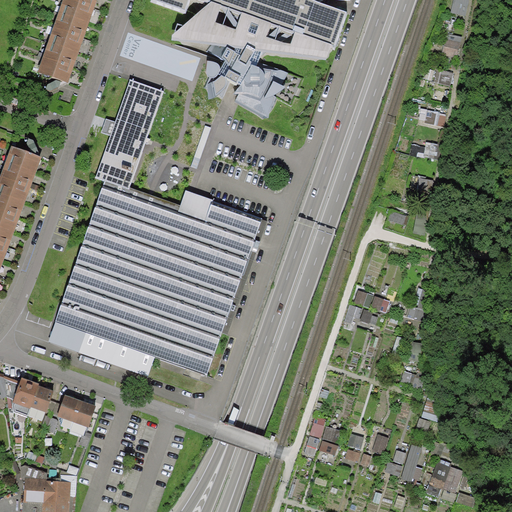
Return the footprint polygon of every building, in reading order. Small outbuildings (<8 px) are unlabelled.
[(62,0),(38,71),(67,81),(70,73),(76,59),(81,44),(85,31),(91,15),(96,0),(62,0)] [(153,0),(185,11),(190,0),(208,0),(211,1),(183,25),(177,23),(175,33),(172,34),(171,40),(212,45),(207,51),(210,52),(215,54),(219,57),(224,59),(225,61),(220,69),(220,66),(219,64),(216,62),(214,61),(211,61),(207,61),(206,72),(207,73),(207,75),(209,76),(210,77),(206,84),(211,82),(215,96),(218,93),(222,98),(229,81),(237,84),(237,83),(241,84),(234,93),(237,93),(239,93),(236,99),(268,117),(270,109),(276,96),(274,95),(277,93),(281,91),(285,86),(282,84),(288,72),(258,62),(262,52),(327,60),(331,47),(334,48),(346,12),(320,2),(322,0),(153,0)] [(105,187),(49,342),(151,378),(157,360),(210,378),(262,219),(186,191),(179,213),(128,195),(164,92),(130,80),(96,176),(107,180),(105,187)] [(41,156),(11,146),(0,175),(0,269),(6,254),(11,239),(17,224),(22,209),(27,194),(32,180),(38,164),(41,156)] [(429,290),(418,287),(413,307),(423,310),(429,290)] [(374,296),(358,290),(354,302),(369,308),(374,296)] [(390,301),(375,296),(371,308),(386,313),(390,301)] [(363,309),(350,305),(344,321),(352,324),(354,317),(360,319),(363,309)] [(413,307),(409,306),(406,317),(422,321),(426,310),(423,310),(413,307)] [(373,312),(363,309),(360,319),(359,321),(369,324),(370,323),(376,325),(378,317),(372,315),(373,312)] [(22,378),(13,403),(30,409),(31,407),(38,385),(39,384),(22,378)] [(54,391),(38,385),(31,407),(46,413),(54,391)] [(73,397),(65,395),(57,416),(88,427),(96,406),(87,403),(73,397)] [(47,428),(51,418),(46,415),(41,426),(47,428)] [(56,419),(51,418),(47,428),(46,431),(54,433),(58,421),(56,419)] [(92,434),(87,432),(85,436),(82,435),(78,446),(86,449),(92,434)] [(43,479),(23,478),(22,488),(20,511),(72,511),(75,475),(43,473),(43,479)]
